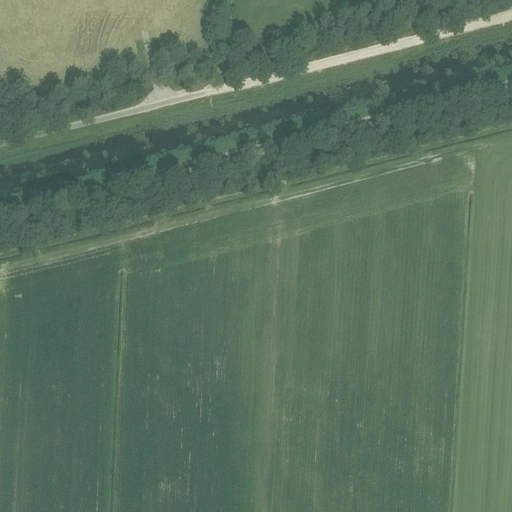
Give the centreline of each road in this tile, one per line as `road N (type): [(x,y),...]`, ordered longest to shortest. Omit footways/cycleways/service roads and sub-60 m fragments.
road 1 (unclassified): [(0,222),(511,92)]
road 2 (track): [(511,15),(215,90)]
road 3 (unclassified): [(215,90),(0,143)]
